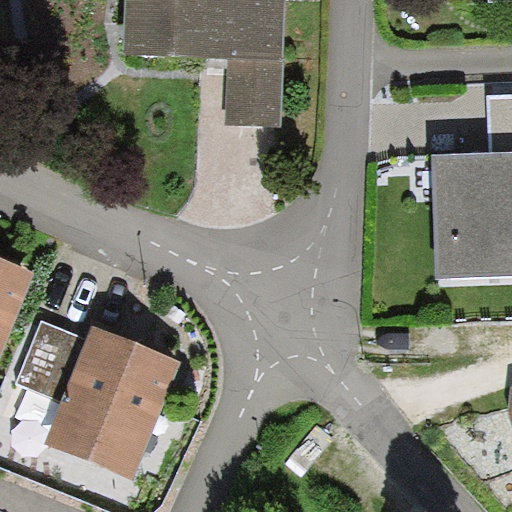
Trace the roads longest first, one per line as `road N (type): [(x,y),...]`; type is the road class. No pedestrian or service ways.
road 1 (residential): [(284,317),(326,226),(343,151),(352,0)]
road 2 (residential): [(0,173),(206,265),(284,317)]
road 3 (residential): [(284,317),(453,511)]
road 4 (residential): [(284,317),(193,511)]
